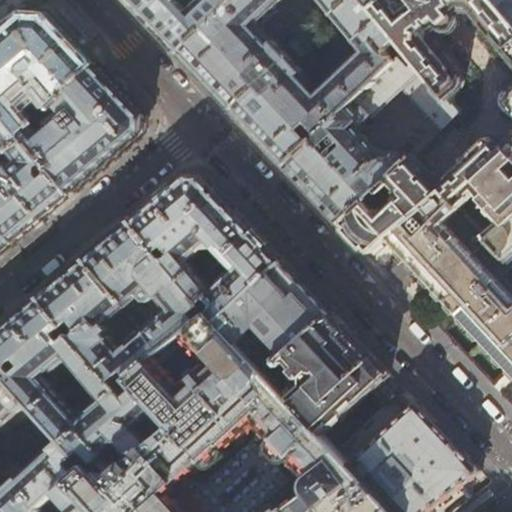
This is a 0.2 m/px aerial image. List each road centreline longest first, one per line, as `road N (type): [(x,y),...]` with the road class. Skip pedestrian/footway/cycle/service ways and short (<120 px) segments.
road 1 (residential): [(198,123),(511,453)]
road 2 (residential): [(0,290),(198,123)]
road 3 (residential): [(82,0),(198,123)]
